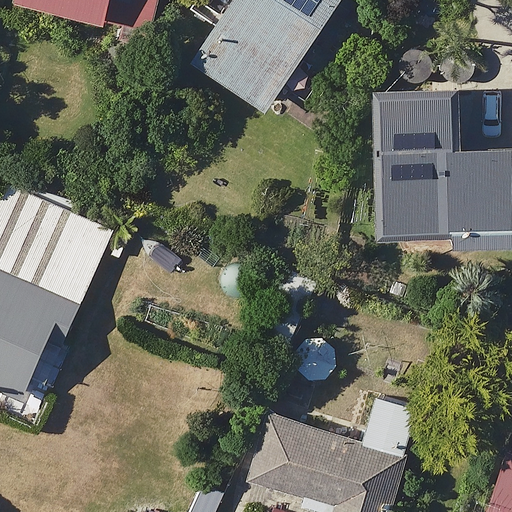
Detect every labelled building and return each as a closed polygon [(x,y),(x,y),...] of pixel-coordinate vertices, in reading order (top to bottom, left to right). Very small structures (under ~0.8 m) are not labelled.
[(15,0),(149,34),(157,0),(15,0)] [(186,0),(179,13),(199,26),(190,40),(197,45),(188,59),(264,109),(336,0),(186,0)] [(511,148),(462,150),(460,88),(373,91),(378,238),(450,236),(450,246),(511,244),(511,148)] [(0,387),(20,396),(48,331),(63,337),(111,226),(4,180),(0,189),(0,387)] [(196,261),(161,246),(149,274),(184,289),(196,261)] [(313,282),(281,268),(252,333),(284,348),(313,282)] [(335,344),(297,335),(288,371),(326,381),(335,344)] [(244,477),(297,493),(292,506),(310,511),(384,511),(417,404),(375,391),(361,437),(265,407),(244,477)] [(511,511),(511,434),(510,434),(504,452),(484,511),(511,511)]
